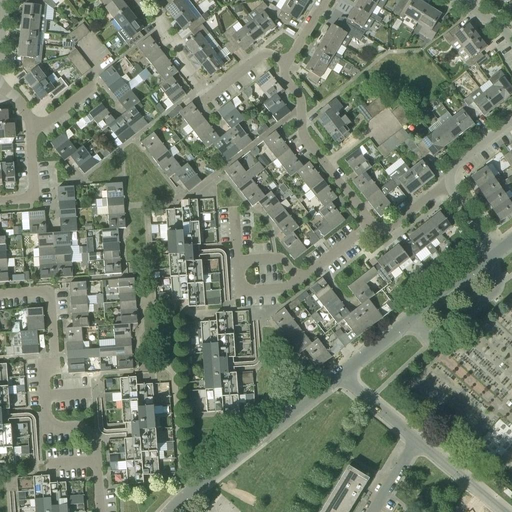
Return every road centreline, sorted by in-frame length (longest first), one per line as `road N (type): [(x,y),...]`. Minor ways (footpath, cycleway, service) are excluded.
road 1 (residential): [(99,511),(93,437),(78,425),(44,423),(42,375),(54,350),(50,297),(0,294)]
road 2 (residential): [(170,511),(338,375)]
road 3 (residential): [(281,69),(261,55),(210,93),(137,0)]
road 4 (residential): [(338,375),(493,251)]
road 5 (residential): [(368,225),(302,138),(299,98),(281,69)]
road 6 (residential): [(29,124),(43,123),(94,85),(88,76),(98,68),(84,47)]
road 7 (residential): [(501,511),(406,433)]
